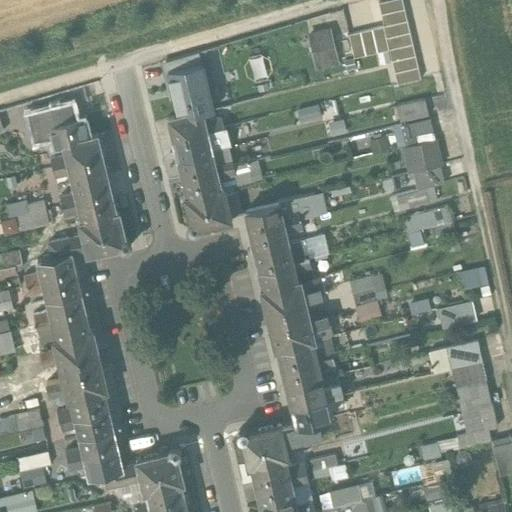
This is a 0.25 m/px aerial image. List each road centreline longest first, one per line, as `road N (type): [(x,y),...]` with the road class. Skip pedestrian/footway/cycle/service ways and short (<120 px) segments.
road 1 (track): [(334,0),(0,101)]
road 2 (residential): [(208,417),(154,430),(115,271),(166,259)]
road 3 (residential): [(166,259),(213,248),(251,407),(208,417)]
road 4 (residential): [(121,65),(166,259)]
